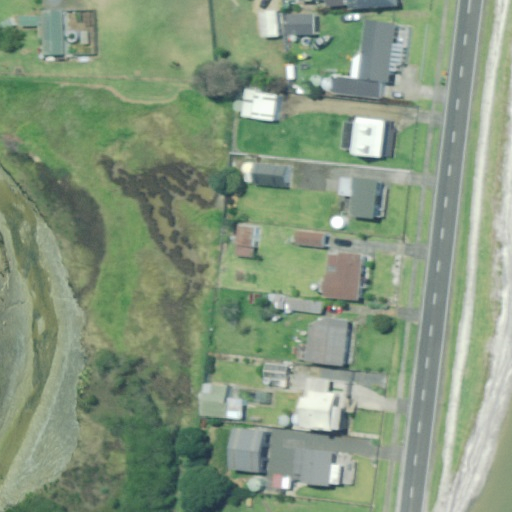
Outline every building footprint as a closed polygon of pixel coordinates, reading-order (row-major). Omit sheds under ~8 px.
[(333,0),(334,7),(357,5),(357,10),(405,6),(404,0),(333,0)] [(284,36),(281,10),(265,12),(268,38),(284,36)] [(69,53),(69,12),(50,13),(51,54),(69,53)] [(320,34),(319,13),(292,15),(293,36),(320,34)] [(43,26),(43,16),(24,16),(24,26),(43,26)] [(373,19),(370,53),(367,80),(341,78),(339,94),(386,99),(388,81),(397,82),(399,63),(405,63),(408,36),(401,36),(402,22),(373,19)] [(286,91),(255,86),(250,116),(282,121),(286,91)] [(392,121),(351,117),(347,153),(388,157),(392,121)] [(293,166),(253,162),(251,183),(291,187),(293,166)] [(385,181),(347,178),(346,195),(360,196),(358,216),(382,218),(385,181)] [(348,219),(337,217),(336,227),(346,229),(348,219)] [(262,226),(244,224),(240,255),(258,258),(262,226)] [(331,233),(302,231),(301,245),(330,248),(331,233)] [(346,256),(334,255),(332,274),(329,297),(365,301),(370,256),(346,253),(346,256)] [(327,302),(261,292),(259,304),(264,305),(263,316),(279,318),(281,307),(325,314),(327,302)] [(351,365),(355,317),(343,314),(316,325),(313,362),(351,365)] [(310,364),(298,363),(297,372),(309,373),(310,364)] [(341,382),(320,379),(314,427),(350,432),(353,408),(346,407),(347,396),(340,395),(341,382)] [(233,387),(209,385),(206,416),(246,419),(248,400),(232,398),(233,387)] [(272,430),(240,427),(235,469),(267,472),(272,430)] [(294,490),(294,495),(321,496),(321,484),(345,485),(346,465),(337,465),(338,434),(295,432),(275,430),(272,489),(294,490)] [(265,479),(254,478),(252,490),(264,491),(265,479)]
